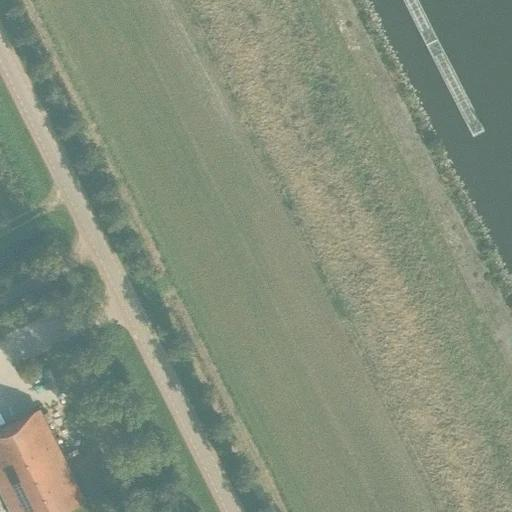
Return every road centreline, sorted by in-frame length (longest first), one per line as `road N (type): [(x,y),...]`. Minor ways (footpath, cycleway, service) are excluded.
road 1 (tertiary): [(234,511),(0,47)]
road 2 (track): [(0,360),(125,297)]
